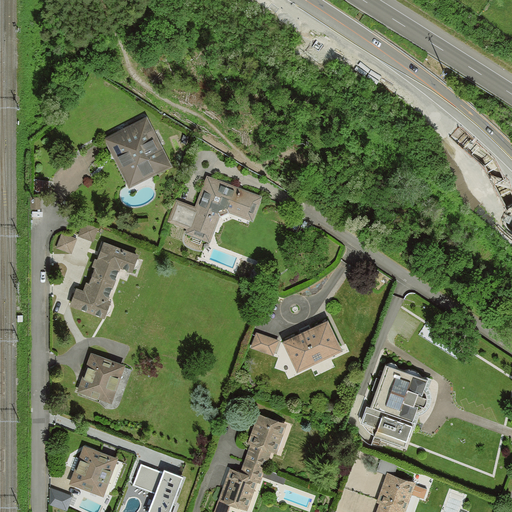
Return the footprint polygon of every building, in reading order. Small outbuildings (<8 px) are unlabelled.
[(147,116),(106,137),(130,185),(172,164),(147,116)] [(254,219),(261,196),(209,177),(197,207),(179,200),(172,221),(189,228),(188,232),(210,241),(220,214),(230,210),(254,219)] [(43,198),(34,198),(34,209),(43,209),(43,198)] [(99,226),(85,222),(80,235),(94,240),(99,226)] [(72,252),(77,238),(64,234),(59,248),(72,252)] [(93,275),(114,283),(121,266),(132,270),(138,254),(104,241),(95,265),(97,265),(93,275)] [(108,299),(114,283),(93,275),(90,284),(87,282),(84,291),(77,288),(71,304),(105,317),(111,301),(108,299)] [(329,320),(285,340),(298,369),(342,349),(329,320)] [(279,340),(258,333),(253,346),(274,354),(279,340)] [(125,365),(94,354),(80,392),(111,403),(125,365)] [(429,378),(388,364),(372,407),(369,406),(363,422),(380,427),(377,435),(406,445),(409,435),(412,436),(416,422),(414,421),(420,404),(425,405),(428,396),(423,394),(429,378)] [(252,443),(247,460),(266,467),(272,450),(277,452),(287,423),(260,414),(250,442),(252,443)] [(118,458),(85,446),(71,483),(104,495),(118,458)] [(379,501),(382,502),(401,509),(407,511),(413,493),(425,498),(428,489),(416,485),(416,483),(395,475),(399,463),(383,458),(378,470),(389,474),(379,501)] [(266,467),(247,460),(242,472),(232,468),(221,500),(216,511),(228,511),(231,503),(248,509),(258,481),(261,482),(266,467)] [(164,473),(142,465),(134,486),(156,494),(149,511),(170,511),(183,478),(165,471),(164,473)] [(72,497),(51,489),(51,504),(67,511),(72,497)] [(400,511),(401,509),(382,502),(378,511),(400,511)]
